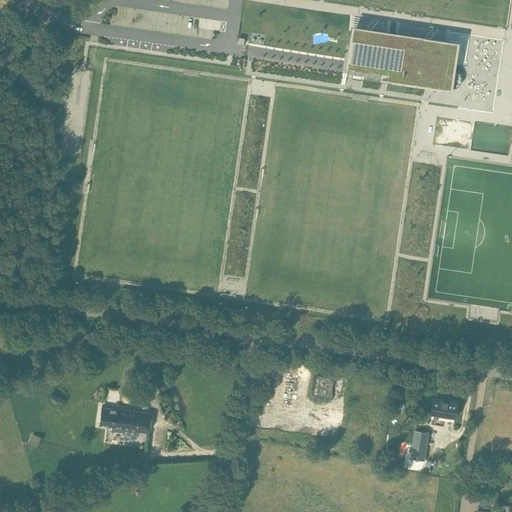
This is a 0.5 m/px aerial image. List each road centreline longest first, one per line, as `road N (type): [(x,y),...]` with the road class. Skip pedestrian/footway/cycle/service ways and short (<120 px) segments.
road 1 (unclassified): [(511,374),(252,336)]
road 2 (unclassified): [(252,336),(49,306)]
road 3 (unclassified): [(211,511),(235,451),(252,336)]
